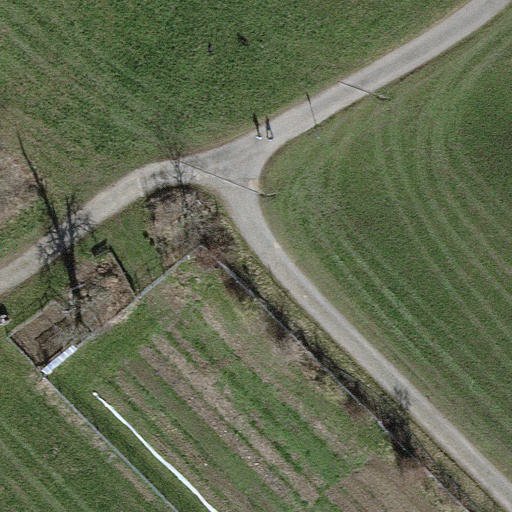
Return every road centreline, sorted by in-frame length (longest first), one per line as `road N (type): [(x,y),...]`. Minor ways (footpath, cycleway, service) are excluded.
road 1 (track): [(221,168),(267,255),(511,499)]
road 2 (track): [(487,0),(221,168)]
road 3 (track): [(0,290),(149,186),(221,168)]
